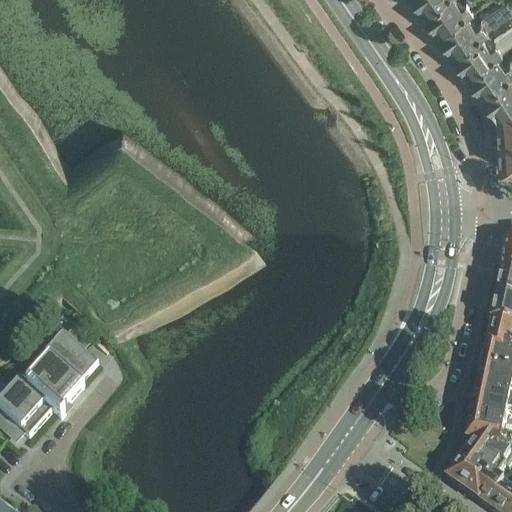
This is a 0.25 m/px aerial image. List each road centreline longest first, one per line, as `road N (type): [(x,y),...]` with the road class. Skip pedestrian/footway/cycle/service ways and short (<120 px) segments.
road 1 (residential): [(363,411),(397,408),(450,364),(483,214)]
road 2 (residential): [(483,214),(480,173),(446,85),(377,0)]
road 3 (residential): [(340,0),(426,133),(442,216)]
road 4 (residential): [(442,216),(441,259),(418,337),(363,411)]
road 5 (residential): [(62,511),(27,486),(112,385)]
road 6 (residential): [(441,511),(342,440)]
